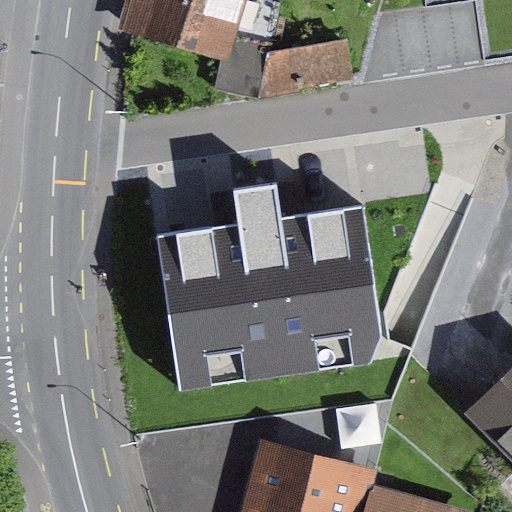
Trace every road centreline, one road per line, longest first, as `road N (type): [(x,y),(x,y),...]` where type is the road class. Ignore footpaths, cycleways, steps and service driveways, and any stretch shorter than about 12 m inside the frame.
road 1 (primary): [(74,0),(51,202),(57,351)]
road 2 (primary): [(57,351),(87,511)]
